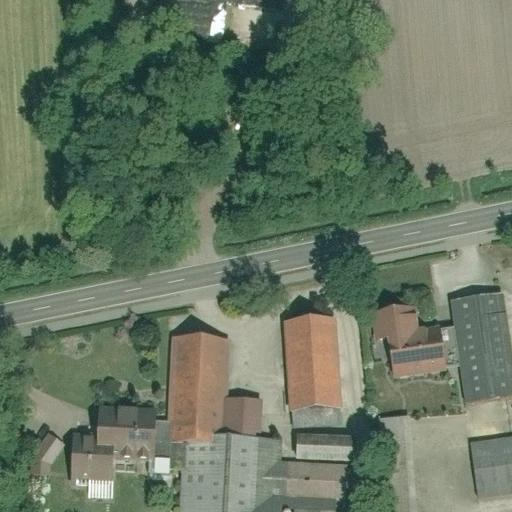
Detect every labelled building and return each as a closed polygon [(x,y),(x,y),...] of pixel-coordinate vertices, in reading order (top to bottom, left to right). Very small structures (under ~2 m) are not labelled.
[(511,397),(511,293),(448,304),(452,330),(458,366),(464,405),(511,397)] [(413,308),(369,315),(374,342),(384,340),(390,377),(442,369),(436,332),(436,328),(416,331),(413,308)] [(336,325),(282,328),(287,414),(340,411),(336,325)] [(452,330),(436,332),(442,369),(458,366),(452,330)] [(168,448),(181,448),(178,511),(279,511),(282,444),(259,444),(260,405),(228,403),(230,345),(172,343),(168,448)] [(155,412),(98,412),(98,454),(155,454),(155,412)] [(410,511),(406,418),(377,420),(381,511),(410,511)] [(63,450),(48,438),(32,458),(47,470),(63,450)] [(353,442),(293,442),(293,467),(353,468),(353,442)] [(511,443),(468,449),(474,502),(511,497),(511,443)] [(67,454),(66,487),(111,488),(112,455),(67,454)] [(281,501),(344,503),(345,469),(282,467),(281,501)] [(146,511),(147,507),(112,502),(110,511),(146,511)]
